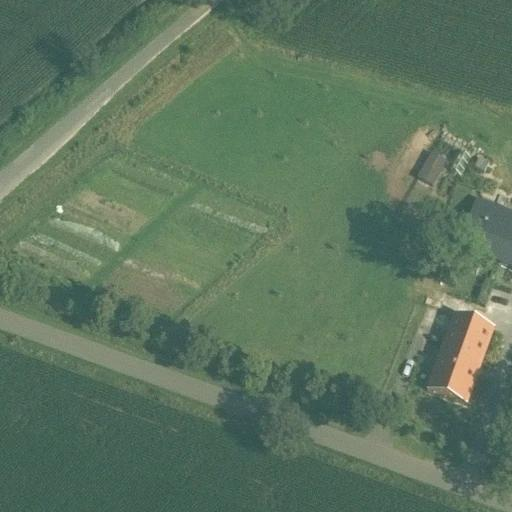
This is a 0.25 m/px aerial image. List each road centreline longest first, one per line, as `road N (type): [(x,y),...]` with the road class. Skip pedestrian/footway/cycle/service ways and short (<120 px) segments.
road 1 (unclassified): [(511,501),(0,319)]
road 2 (unclassified): [(210,0),(0,179)]
